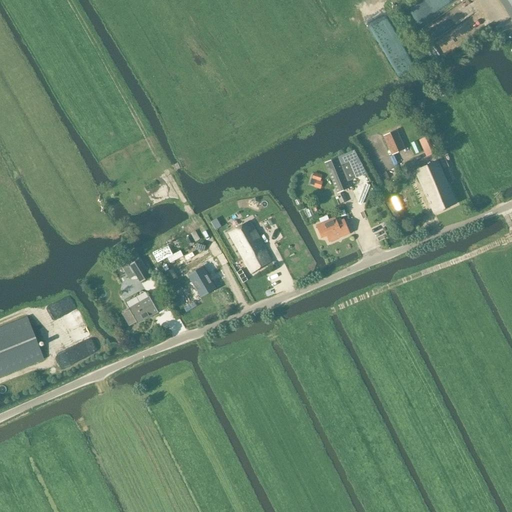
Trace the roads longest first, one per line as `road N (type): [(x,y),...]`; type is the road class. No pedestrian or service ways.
road 1 (tertiary): [(0,418),(511,205)]
road 2 (track): [(502,209),(437,87)]
